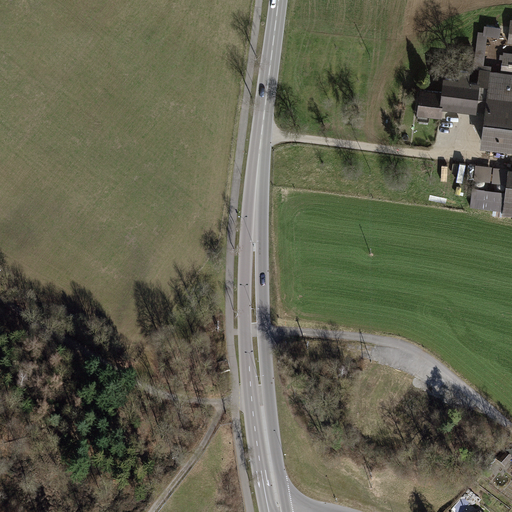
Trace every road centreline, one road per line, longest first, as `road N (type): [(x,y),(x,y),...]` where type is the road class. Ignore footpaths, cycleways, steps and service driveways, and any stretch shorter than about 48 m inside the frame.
road 1 (track): [(0,298),(171,397),(235,404),(269,394)]
road 2 (residential): [(511,429),(411,348),(264,331)]
road 3 (residential): [(262,133),(511,163)]
road 4 (tertiary): [(287,511),(264,331)]
road 5 (tertiary): [(245,331),(267,511)]
road 6 (track): [(154,511),(235,404)]
road 7 (tertiary): [(262,133),(277,0)]
